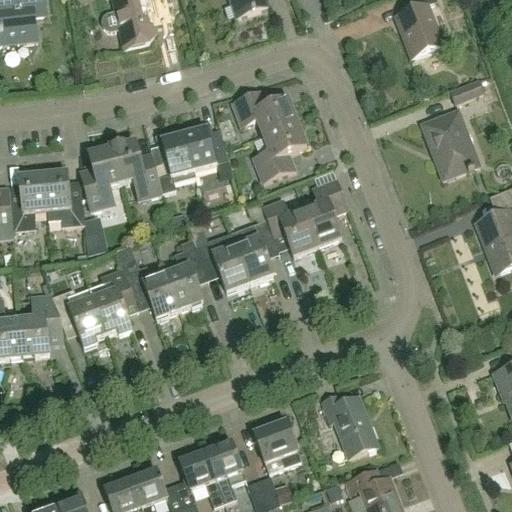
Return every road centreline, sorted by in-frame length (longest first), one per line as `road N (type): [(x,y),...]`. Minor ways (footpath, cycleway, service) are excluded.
road 1 (residential): [(385,340),(402,321),(412,289),(318,58),(297,56),(149,99),(0,120)]
road 2 (residential): [(0,480),(385,340)]
road 3 (residential): [(450,511),(385,340)]
